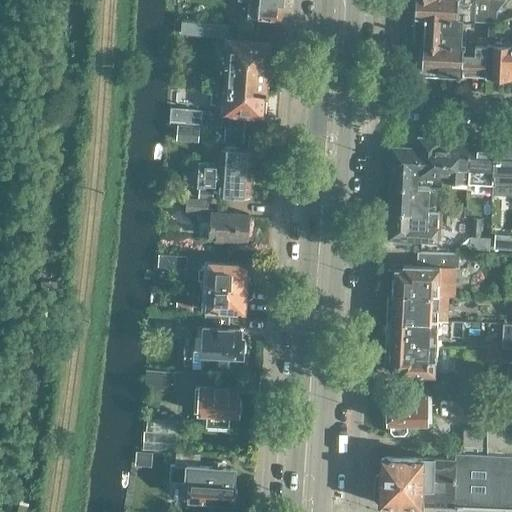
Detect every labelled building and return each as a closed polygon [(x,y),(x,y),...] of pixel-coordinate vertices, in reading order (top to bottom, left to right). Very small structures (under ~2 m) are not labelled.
[(251,0),(250,17),(281,20),(282,4),(283,5),(283,0),(251,0)] [(506,0),(415,0),(415,9),(414,19),(463,21),(497,23),(497,12),(506,0)] [(462,42),(463,21),(414,19),(414,27),(413,39),(417,43),(423,43),(462,42)] [(228,38),(226,63),(268,66),(268,65),(270,63),(271,57),(269,55),(270,41),(228,38),(229,26),(183,21),(182,34),(228,38)] [(487,54),(464,53),(465,43),(462,42),(423,43),(422,67),(425,67),(428,70),(428,74),(486,77),(487,54)] [(511,44),(487,43),(487,54),(486,77),(494,77),(496,79),(502,80),(504,78),(511,78),(511,44)] [(267,78),(268,66),(226,63),(224,88),(267,91),(266,90),(266,89),(269,87),(269,80),(267,78)] [(267,93),(267,91),(224,88),(222,113),(222,114),(264,117),(266,96),(268,94),(267,93)] [(172,108),(171,123),(201,126),(221,127),(222,114),(222,113),(203,111),(172,108)] [(176,142),(199,144),(200,128),(177,126),(176,142)] [(223,143),(243,144),(244,130),(224,129),(223,143)] [(442,177),(444,141),(441,141),(441,137),(419,136),(419,140),(419,147),(417,175),(418,176),(442,177)] [(466,181),(469,143),(467,142),(465,140),(458,140),(456,142),(444,141),(442,177),(442,180),(466,181)] [(492,182),(495,144),(492,144),(490,142),(483,141),(481,143),(469,143),(466,181),(492,182)] [(511,183),(511,142),(508,143),(506,145),(495,144),(492,182),(511,183)] [(417,175),(419,147),(394,146),(393,151),(391,153),(391,160),(393,162),(391,185),(418,186),(418,176),(417,175)] [(252,151),(245,151),(222,149),(221,164),(202,162),(199,186),(219,188),(219,193),(249,195),(251,178),(252,169),(251,169),(252,151)] [(430,187),(418,186),(391,185),(391,188),(389,190),(389,197),(391,199),(390,210),(429,212),(430,187)] [(212,219),(210,238),(214,238),(215,240),(223,241),(224,239),(247,240),(249,214),(212,211),(208,211),(209,200),(188,198),(188,212),(202,212),(201,219),(212,219)] [(437,213),(429,212),(390,210),(390,213),(388,215),(387,222),(389,224),(389,236),(437,239),(437,213)] [(481,220),(473,219),(472,235),(481,235),(481,220)] [(490,238),(475,238),(474,249),(489,250),(490,238)] [(510,251),(511,241),(496,240),(495,250),(510,251)] [(417,252),(417,266),(456,268),(459,269),(460,253),(417,252)] [(169,255),(168,268),(182,269),(183,256),(169,255)] [(248,264),(209,261),(208,286),(246,287),(246,285),(249,283),(249,278),(247,275),(248,264)] [(455,297),(456,268),(417,266),(403,265),(402,269),(394,269),(394,277),(392,277),(392,280),(388,282),(387,289),(388,289),(391,292),(391,294),(438,296),(455,297)] [(246,290),(246,287),(208,286),(206,309),(245,312),(245,301),(248,298),(248,293),(246,290)] [(437,321),(438,296),(391,294),(391,295),(393,295),(393,301),(391,301),(391,304),(387,307),(387,314),(390,317),(389,319),(437,321)] [(176,302),(176,312),(193,313),(193,303),(176,302)] [(243,338),(243,336),(240,336),(240,328),(225,327),(226,315),(206,314),(202,368),(234,370),(235,353),(242,354),(242,352),(245,349),(246,341),(245,341),(243,338)] [(437,343),(437,321),(389,319),(390,322),(387,324),(386,324),(386,331),(390,334),(390,337),(392,337),(392,341),(437,343)] [(511,347),(511,323),(504,323),(503,347),(511,347)] [(435,375),(437,343),(392,341),(392,344),(390,344),(389,346),(386,349),(385,349),(385,356),(386,356),(389,359),(389,361),(391,361),(391,369),(399,370),(399,374),(435,375)] [(174,390),(175,372),(147,370),(146,388),(174,390)] [(236,396),(236,388),(201,385),(199,411),(208,412),(208,424),(228,425),(228,413),(238,414),(238,412),(241,409),(242,401),(241,401),(239,398),(239,396),(236,396)] [(390,394),(390,395),(390,405),(387,405),(387,407),(385,410),(384,410),(384,417),(385,417),(387,420),(387,422),(391,422),(391,430),(394,433),(401,433),(404,430),(403,425),(425,424),(427,393),(390,394)] [(491,424),(511,424),(511,413),(491,413),(491,424)] [(511,426),(487,426),(487,430),(464,430),(464,453),(447,452),(447,458),(381,456),(381,474),(375,474),(374,498),(380,504),(462,507),(463,505),(511,507),(511,426)] [(229,467),(230,463),(230,462),(221,462),(221,468),(207,467),(208,454),(176,452),(175,464),(187,465),(186,481),(190,481),(188,499),(211,500),(210,509),(212,511),(228,511),(230,510),(231,501),(233,501),(233,499),(236,496),(237,490),(236,490),(234,486),(234,484),(233,484),(235,468),(229,467)]
